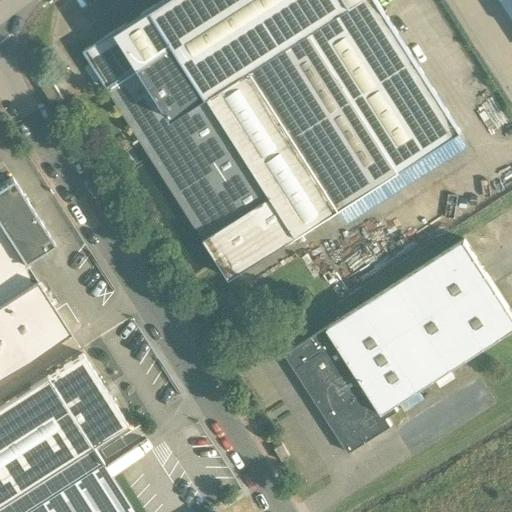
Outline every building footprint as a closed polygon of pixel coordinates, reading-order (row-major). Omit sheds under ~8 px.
[(163,0),(83,51),(229,279),(460,132),(375,0),(163,0)] [(0,374),(68,331),(24,262),(53,243),(12,178),(0,185),(0,374)] [(511,314),(464,240),(284,355),(348,454),(391,427),(386,419),(397,412),(393,406),(511,329),(511,314)] [(82,355),(0,407),(0,505),(91,447),(127,424),(82,355)] [(0,511),(133,511),(91,447),(0,505),(0,511)]
